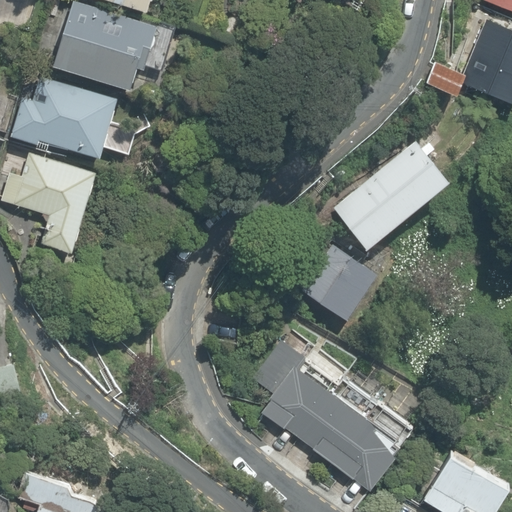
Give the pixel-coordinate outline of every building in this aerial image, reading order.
[(73,0),(54,65),(131,89),(138,66),(144,68),(150,48),(152,47),(154,44),(156,41),(156,37),(155,34),(158,25),(74,0),(73,0)] [(111,0),(147,11),(150,0),(111,0)] [(511,0),(486,0),(511,9),(511,0)] [(463,82),(511,102),(511,28),(487,18),(464,72),(436,60),(427,82),(458,94),(463,82)] [(41,139),(102,157),(119,99),(41,76),(34,100),(23,97),(12,137),(40,145),(41,139)] [(160,127),(169,130),(173,114),(164,112),(160,127)] [(334,208),(368,249),(450,180),(416,139),(334,208)] [(43,242),(74,251),(98,172),(30,152),(23,176),(11,172),(3,200),(51,214),(43,242)] [(302,288),(347,318),(378,272),(333,241),(302,288)] [(348,367),(291,327),(283,338),(280,336),(253,377),(273,391),(260,409),(369,487),(414,422),(343,374),(348,367)] [(0,367),(0,399),(23,395),(16,363),(0,367)] [(424,495),(453,511),(491,511),(508,484),(450,449),(424,495)] [(99,511),(100,511),(100,506),(99,503),(97,499),(74,492),(70,484),(26,470),(19,496),(27,499),(24,507),(39,511),(38,511),(99,511)] [(420,511),(397,499),(389,511),(420,511)]
